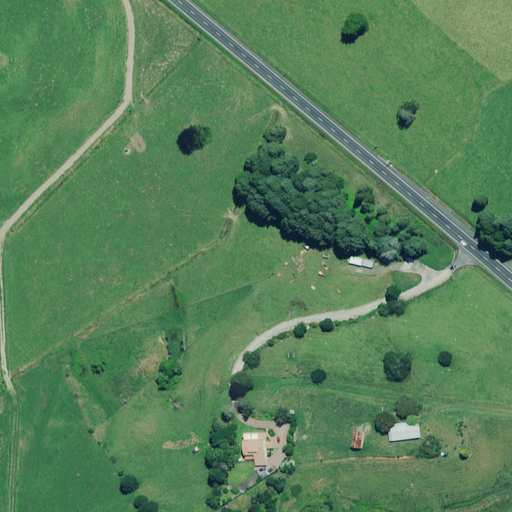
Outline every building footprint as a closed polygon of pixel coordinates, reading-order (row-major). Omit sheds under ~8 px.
[(363,266),(364,259),(352,257),(350,263),(363,266)] [(364,259),(363,266),(373,268),(374,262),(364,259)] [(390,441),(420,438),(418,421),(388,425),(390,441)] [(353,429),(351,447),(361,448),(363,431),(353,429)] [(254,460),(254,467),(268,466),(266,433),(244,434),(244,441),(242,441),(243,455),(245,455),(245,460),(254,460)]
